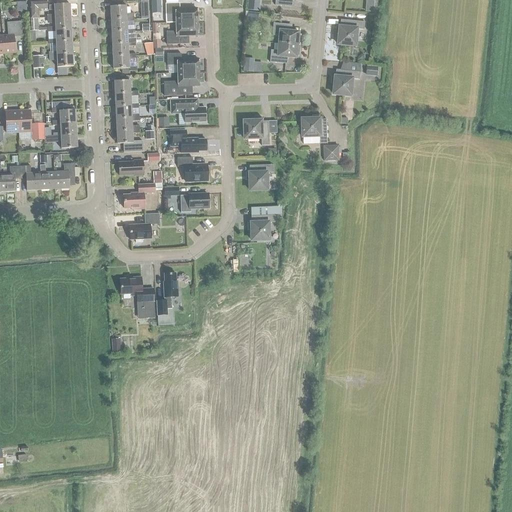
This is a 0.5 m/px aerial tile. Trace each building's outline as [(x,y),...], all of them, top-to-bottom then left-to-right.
[(247,0),(247,10),(258,11),(259,0),(247,0)] [(47,9),(46,1),(29,2),(31,19),(39,19),(38,10),(47,9)] [(26,2),(16,2),(16,12),(26,11),(26,2)] [(140,2),(140,13),(148,12),(148,2),(140,2)] [(174,15),(174,23),(196,22),(196,9),(179,9),(179,3),(165,4),(165,15),(174,15)] [(47,16),(47,18),(70,17),(70,5),(54,5),(54,6),(48,6),(49,11),(54,11),(54,15),(47,16)] [(110,21),(126,20),(126,21),(134,21),(133,14),(126,14),(125,6),(109,7),(110,21)] [(252,24),(252,21),(257,22),(257,16),(247,15),(247,24),(252,24)] [(47,28),(47,30),(71,29),(70,17),(47,18),(47,20),(55,20),(55,27),(47,28)] [(110,21),(110,33),(127,32),(127,34),(134,34),(134,29),(126,29),(126,21),(126,20),(110,21)] [(339,26),(335,26),(334,34),(338,34),(337,44),(355,46),(356,29),(363,30),(364,22),(340,20),(339,26)] [(8,36),(2,36),(4,54),(15,54),(14,37),(22,37),(21,22),(7,23),(8,36)] [(196,22),(174,23),(174,31),(166,32),(166,45),(180,44),(180,36),(197,36),(196,22)] [(278,36),(278,43),(299,45),(300,34),(298,34),(298,32),(288,31),(288,25),(273,23),(272,35),(278,36)] [(152,24),(152,49),(160,49),(160,41),(155,41),(154,24),(152,24)] [(48,40),(48,42),(71,42),(71,29),(47,30),(48,33),(49,33),(49,36),(55,36),(56,40),(48,40)] [(110,33),(111,45),(127,44),(127,46),(135,46),(134,39),(135,39),(135,34),(134,34),(127,34),(127,32),(110,33)] [(48,52),(49,55),(72,54),(71,42),(48,42),(48,45),(56,45),(56,52),(48,52)] [(299,45),(278,43),(277,51),(270,50),(269,62),(285,64),(285,57),(296,58),(296,56),(298,56),(299,45)] [(111,45),(112,59),(128,58),(135,58),(135,53),(128,54),(127,46),(127,44),(111,45)] [(49,55),(49,57),(57,57),(57,68),(73,67),(72,54),(49,55)] [(177,65),(177,74),(198,73),(198,59),(181,60),(180,54),(166,54),(167,66),(177,65)] [(32,57),(32,69),(43,69),(43,56),(32,57)] [(128,58),(112,59),(112,69),(122,69),(128,69),(129,71),(136,70),(136,66),(128,67),(128,58)] [(256,63),(243,62),(242,72),(255,73),(256,63)] [(366,65),(365,75),(376,76),(377,66),(366,65)] [(359,72),(335,69),(335,76),(331,76),(330,84),(333,84),(332,94),(350,96),(352,79),(359,80),(359,72)] [(198,73),(177,74),(177,82),(163,82),(164,96),(182,96),(182,87),(199,86),(198,73)] [(113,81),(114,95),(130,94),(130,96),(137,96),(137,91),(130,91),(129,80),(113,81)] [(114,95),(114,108),(130,107),(130,109),(138,108),(138,103),(130,104),(130,96),(130,94),(114,95)] [(205,122),(204,108),(185,108),(185,100),(170,100),(171,113),(184,113),(184,123),(205,122)] [(114,108),(115,120),(131,119),(131,121),(138,120),(138,114),(131,114),(130,109),(130,107),(114,108)] [(76,123),(75,111),(59,111),(59,109),(52,109),(52,114),(59,113),(59,121),(59,124),(76,123)] [(18,133),(17,111),(5,112),(6,133),(18,133)] [(30,111),(17,111),(18,133),(30,132),(30,111)] [(301,137),(319,136),(319,144),(327,143),(326,119),(319,119),(319,115),(311,115),(311,119),(301,119),(301,137)] [(243,121),(244,139),(261,138),(261,146),(269,145),(268,121),(261,121),(261,117),(253,117),(253,121),(243,121)] [(169,127),(168,118),(158,118),(158,127),(169,127)] [(115,120),(116,132),(131,131),(131,133),(139,133),(139,126),(131,126),(131,121),(131,119),(115,120)] [(60,136),(76,135),(76,123),(59,124),(59,121),(53,121),(53,126),(60,126),(60,133),(60,136)] [(34,141),(44,140),(43,124),(33,125),(34,141)] [(131,131),(116,132),(116,144),(122,143),(123,152),(142,151),(141,140),(132,141),(131,133),(131,131)] [(170,131),(170,140),(180,139),(180,153),(197,153),(197,151),(206,151),(206,140),(197,140),(197,138),(186,139),(186,131),(170,131)] [(60,136),(60,133),(53,134),(53,139),(61,138),(61,149),(77,148),(76,135),(60,136)] [(338,161),(338,146),(323,146),(323,162),(338,161)] [(147,154),(147,162),(159,162),(159,154),(147,154)] [(192,158),(178,158),(179,182),(207,181),(207,166),(192,166),(192,158)] [(119,176),(134,175),(134,176),(143,175),(142,160),(133,160),(133,161),(118,162),(119,176)] [(63,171),(54,171),(54,190),(69,189),(68,176),(74,176),(73,164),(63,165),(63,171)] [(273,173),(273,165),(249,166),(249,172),(245,173),(246,181),(249,180),(249,190),(267,190),(266,173),(273,173)] [(39,166),(39,172),(40,190),(54,190),(54,171),(44,172),(44,166),(39,166)] [(9,174),(0,174),(0,187),(0,192),(14,191),(14,179),(18,179),(17,167),(9,168),(9,174)] [(30,167),(17,167),(18,179),(26,179),(26,191),(40,190),(39,172),(30,173),(30,167)] [(162,175),(154,176),(154,184),(162,183),(162,175)] [(137,194),(123,195),(124,208),(131,208),(132,209),(144,209),(143,193),(154,192),(154,184),(138,185),(138,193),(137,193),(137,194)] [(208,208),(208,194),(181,195),(181,213),(190,212),(190,208),(208,208)] [(129,225),(130,239),(136,239),(136,242),(143,242),(143,239),(151,238),(150,224),(159,223),(159,213),(145,214),(145,224),(129,225)] [(247,223),(248,230),(251,230),(251,240),(269,239),(268,223),(275,223),(275,215),(251,216),(251,222),(247,223)] [(176,273),(165,273),(165,282),(164,282),(165,297),(165,300),(157,301),(158,315),(168,314),(168,308),(173,308),(172,296),(179,296),(178,281),(177,281),(176,273)] [(122,294),(131,294),(131,297),(136,297),(136,304),(154,303),(154,288),(142,289),(142,277),(132,278),(121,279),(122,294)] [(120,339),(112,340),(112,354),(121,353),(120,339)]
